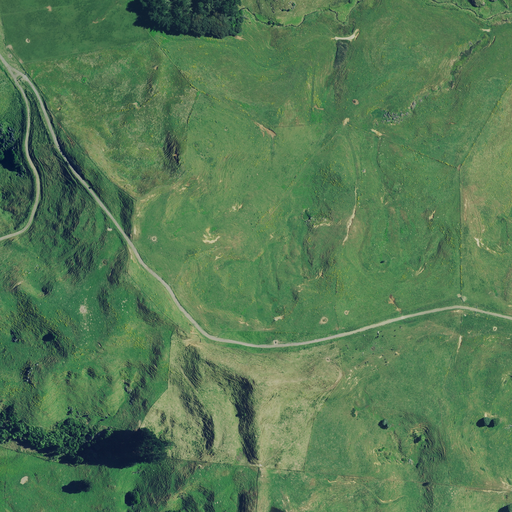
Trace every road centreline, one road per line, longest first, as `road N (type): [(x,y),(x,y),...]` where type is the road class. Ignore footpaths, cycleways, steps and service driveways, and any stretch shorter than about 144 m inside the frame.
road 1 (track): [(511,316),(443,307),(291,343),(204,332),(61,157),(38,91),(9,65)]
road 2 (track): [(0,51),(25,94),(27,155),(38,188),(27,223),(0,237)]
